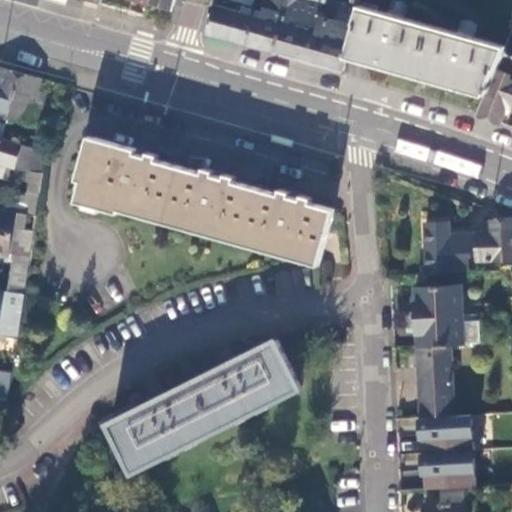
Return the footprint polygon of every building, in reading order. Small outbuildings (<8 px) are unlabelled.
[(152,0),(151,4),(173,11),(175,0),(152,0)] [(289,0),(267,0),(263,18),(216,5),(208,34),(275,53),(288,7),(289,0)] [(322,2),(314,0),(289,0),(288,7),(318,15),(322,2)] [(357,27),(348,57),(359,60),(486,96),(496,69),(498,70),(503,55),(505,50),(477,41),(481,30),(473,23),(464,25),(460,37),(408,22),(410,11),(404,5),(395,6),(391,17),(373,12),(362,9),(357,27)] [(357,27),(318,15),(288,7),(275,53),(344,73),(348,57),(357,27)] [(479,114),(502,123),(509,104),(511,105),(511,58),(503,55),(498,70),(496,69),(486,96),(479,114)] [(21,70),(0,63),(0,111),(5,113),(9,114),(21,70)] [(42,77),(21,70),(9,114),(14,115),(30,120),(35,99),(42,77)] [(47,102),(35,99),(30,120),(42,123),(47,102)] [(123,202),(321,257),(323,250),(334,208),(309,201),(311,197),(282,189),(281,194),(234,180),(235,176),(205,168),(204,172),(156,159),(158,154),(95,137),(77,200),(121,212),(123,202)] [(0,160),(17,165),(23,145),(0,138),(0,160)] [(33,147),(23,145),(17,165),(28,168),(33,147)] [(46,150),(34,146),(34,148),(24,212),(37,214),(46,150)] [(24,212),(0,207),(0,247),(16,250),(9,291),(25,294),(37,214),(24,212)] [(429,274),(481,271),(481,261),(505,260),(511,260),(511,259),(511,219),(492,220),(492,233),(452,234),(452,222),(428,222),(429,274)] [(417,287),(420,347),(453,345),(467,344),(467,343),(490,341),(488,319),(466,320),(464,285),(417,287)] [(9,291),(0,289),(0,335),(19,339),(25,294),(9,291)] [(112,425),(135,470),(301,386),(278,341),(112,425)] [(453,345),(420,347),(424,417),(457,415),(453,345)] [(0,381),(10,383),(12,372),(0,370),(0,381)] [(426,489),(458,487),(457,474),(426,475),(426,489)] [(426,511),(468,511),(469,502),(426,502),(426,511)]
